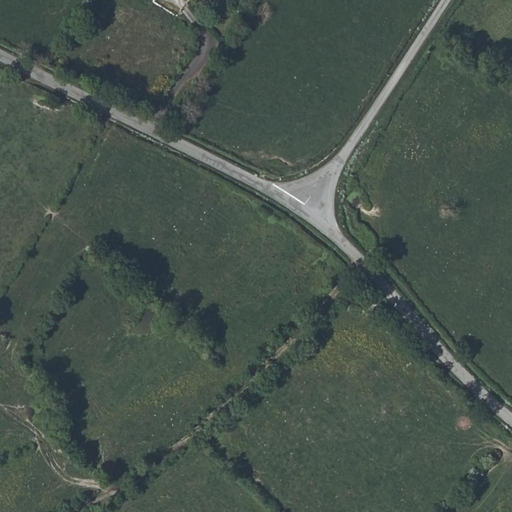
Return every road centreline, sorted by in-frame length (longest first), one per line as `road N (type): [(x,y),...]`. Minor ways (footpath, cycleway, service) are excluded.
road 1 (track): [(359,257),(210,416),(144,473),(80,511)]
road 2 (unclassified): [(0,56),(302,210)]
road 3 (unclassified): [(302,210),(359,257),(511,424)]
road 4 (unclassified): [(302,210),(453,0)]
road 5 (unknown): [(166,138),(219,46),(196,0)]
